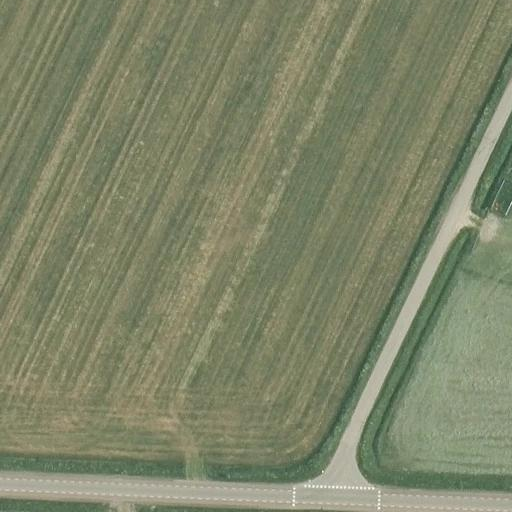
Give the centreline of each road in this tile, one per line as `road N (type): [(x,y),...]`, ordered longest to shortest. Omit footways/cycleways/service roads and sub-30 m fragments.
road 1 (unclassified): [(323,497),(511,83)]
road 2 (tertiary): [(323,497),(0,483)]
road 3 (tertiary): [(511,504),(323,497)]
